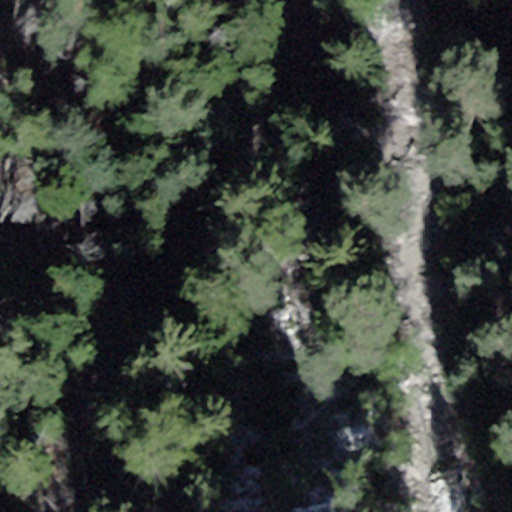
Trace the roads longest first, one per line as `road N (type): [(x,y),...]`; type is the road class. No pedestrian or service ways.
road 1 (motorway): [(136,511),(511,24)]
road 2 (motorway): [(159,0),(0,200)]
